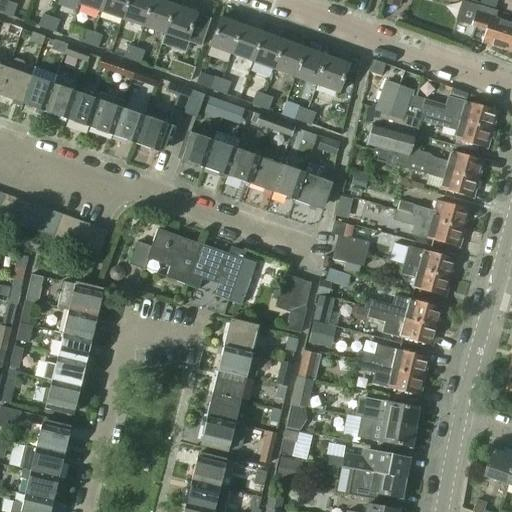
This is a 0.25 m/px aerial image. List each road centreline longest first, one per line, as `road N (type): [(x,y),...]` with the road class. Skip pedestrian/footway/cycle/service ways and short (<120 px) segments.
road 1 (residential): [(313,251),(0,149)]
road 2 (residential): [(511,91),(266,0)]
road 3 (residential): [(82,511),(127,330),(193,337)]
road 4 (tertiary): [(459,414),(511,224)]
